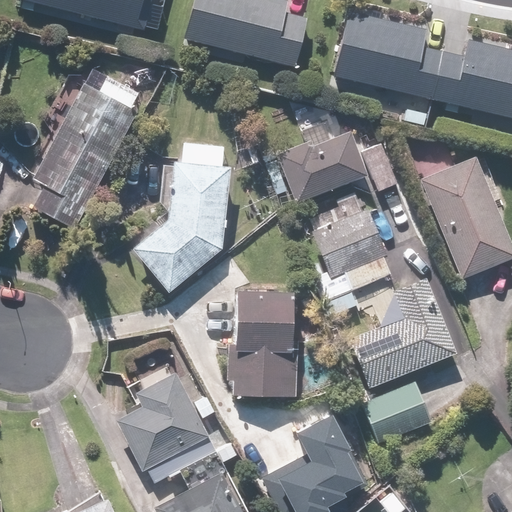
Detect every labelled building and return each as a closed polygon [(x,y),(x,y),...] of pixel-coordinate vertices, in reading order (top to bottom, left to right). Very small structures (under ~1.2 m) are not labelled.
[(34,0),(145,28),(151,0),(34,0)] [(193,0),(184,37),(295,65),(307,17),(286,12),(288,0),(193,0)] [(348,11),(334,75),(511,116),(511,49),(469,39),(466,54),(424,44),(427,30),(348,11)] [(80,229),(141,107),(133,103),(138,94),(106,78),(101,87),(87,80),(37,178),(46,182),(34,206),(80,229)] [(275,191),(289,186),(296,203),(368,173),(351,130),(278,160),(281,168),(268,173),(275,191)] [(444,139),(417,150),(428,176),(421,179),(464,276),(511,255),(511,239),(475,155),(455,164),(444,139)] [(381,142),(363,150),(379,189),(398,181),(381,142)] [(171,291),(224,248),(229,220),(232,165),(223,164),(223,146),(184,144),(183,162),(175,162),(173,213),(134,245),(171,291)] [(366,388),(458,351),(429,277),(398,290),(383,256),(390,253),(369,206),(315,230),(336,277),(331,279),(345,311),(336,314),(366,388)] [(295,288),(239,286),(238,342),(231,342),(230,393),(297,394),(298,343),(294,343),(295,288)] [(222,461),(236,454),(214,411),(206,396),(193,403),(176,370),(137,390),(145,404),(118,418),(153,484),(179,471),(188,488),(161,502),(166,511),(251,511),(229,467),(226,468),(222,461)] [(431,421),(413,379),(361,402),(379,443),(431,421)] [(259,470),(281,511),(334,511),(344,507),(339,499),(367,484),(328,411),(292,430),(301,448),(259,470)] [(117,511),(111,496),(74,511),(117,511)]
